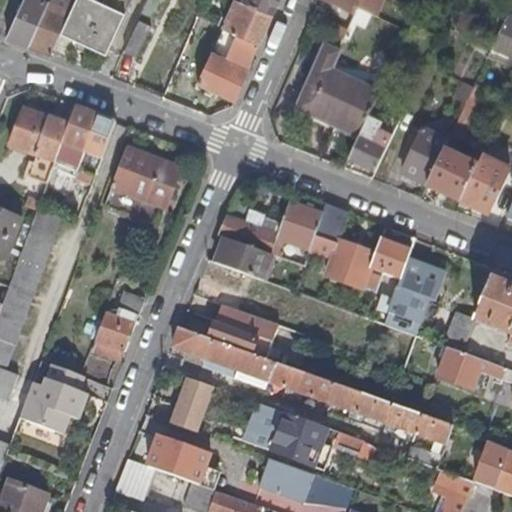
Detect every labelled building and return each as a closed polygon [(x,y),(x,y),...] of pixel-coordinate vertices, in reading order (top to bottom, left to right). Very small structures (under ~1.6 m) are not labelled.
[(23,0),(7,37),(20,42),(29,46),(48,3),(49,0),(23,0)] [(49,0),(48,3),(70,12),(75,0),(49,0)] [(75,0),(70,12),(60,34),(105,55),(130,0),(75,0)] [(272,14),(241,0),(239,0),(234,0),(228,15),(223,12),(217,25),(223,28),(259,44),(264,33),(272,14)] [(278,0),(241,0),(272,14),(276,6),(278,0)] [(323,0),(355,15),(358,9),(361,0),(323,0)] [(375,17),(382,0),(361,0),(358,9),(375,17)] [(51,54),(60,34),(70,12),(48,3),(29,46),(41,51),(51,54)] [(511,14),(509,13),(492,49),(511,57),(511,14)] [(150,28),(137,22),(123,52),(136,57),(150,28)] [(347,30),(337,25),(332,35),(343,40),(347,30)] [(259,44),(223,28),(197,83),(235,100),(249,70),(248,69),(259,44)] [(368,119),(380,93),(332,70),(340,52),(323,45),(293,109),(334,128),(333,130),(357,141),(368,119)] [(473,89),(464,84),(457,97),(467,102),(473,89)] [(448,141),(427,185),(460,202),(478,166),(450,153),(458,139),(461,140),(473,114),(469,113),(474,102),(477,104),(483,90),(475,86),(473,89),(467,102),(448,141)] [(55,162),(67,166),(77,170),(84,152),(101,158),(115,122),(76,107),(70,125),(55,162)] [(47,122),(49,117),(25,108),(10,146),(34,156),(47,122)] [(56,125),(58,121),(49,117),(47,122),(56,125)] [(357,141),(348,159),(376,172),(392,137),(379,131),(381,126),(368,119),(357,141)] [(70,125),(58,121),(56,125),(47,122),(34,156),(54,164),(54,163),(55,162),(70,125)] [(403,173),(427,185),(448,141),(424,129),(403,173)] [(497,145),(504,149),(510,137),(503,134),(497,145)] [(182,169),(127,148),(103,209),(156,230),(165,208),(167,209),(182,169)] [(473,159),(479,162),(481,158),(485,151),(478,148),(473,159)] [(479,162),(478,166),(493,173),(496,165),(481,158),(479,162)] [(59,189),(67,166),(55,162),(54,163),(54,164),(47,184),(59,189)] [(510,171),(497,164),(496,165),(493,173),(480,199),(493,205),(510,171)] [(460,202),(465,204),(475,209),(480,199),(493,173),(478,166),(460,202)] [(70,193),(59,189),(47,184),(40,204),(39,207),(61,216),(70,193)] [(29,199),(25,207),(37,212),(39,207),(40,204),(29,199)] [(322,214),(290,202),(278,236),(277,240),(310,252),(315,237),(322,214)] [(326,204),(322,214),(315,237),(337,245),(332,260),(327,274),(364,288),(371,268),(376,255),(339,241),(348,213),(326,204)] [(3,371),(61,216),(39,207),(37,212),(8,288),(0,310),(0,399),(8,402),(18,377),(3,371)] [(225,239),(271,255),(277,240),(278,236),(259,229),(264,216),(249,210),(244,224),(227,218),(219,237),(225,239)] [(0,257),(4,259),(20,221),(0,212),(0,257)] [(337,245),(315,237),(310,252),(332,260),(337,245)] [(265,281),(274,256),(271,255),(225,239),(216,264),(240,272),(265,281)] [(409,256),(411,251),(381,239),(376,255),(371,268),(383,273),(401,279),(409,256)] [(425,262),(409,256),(401,279),(400,280),(415,286),(425,262)] [(301,259),(299,265),(305,267),(307,261),(301,259)] [(216,264),(209,261),(202,277),(233,289),(240,272),(216,264)] [(371,268),(364,288),(376,292),(383,273),(371,268)] [(511,286),(492,279),(475,320),(511,335),(508,343),(511,344),(511,286)] [(415,336),(421,321),(425,309),(429,299),(399,288),(394,302),(385,298),(382,308),(391,311),(385,325),(401,331),(415,336)] [(124,292),(115,316),(134,324),(138,315),(143,304),(140,303),(141,298),(124,292)] [(297,339),(355,351),(363,316),(305,303),(297,339)] [(280,326),(222,305),(216,322),(273,343),(280,326)] [(425,309),(421,321),(426,323),(430,311),(425,309)] [(456,313),(443,346),(444,347),(449,349),(462,353),(475,320),(456,313)] [(134,324),(115,316),(106,314),(96,341),(124,352),(134,324)] [(266,360),(273,343),(216,322),(209,339),(266,360)] [(172,347),(186,352),(204,359),(218,364),(257,378),(446,446),(454,426),(266,360),(209,339),(180,329),(172,347)] [(441,354),(444,347),(443,346),(415,336),(401,331),(396,342),(436,356),(441,354)] [(511,371),(462,353),(449,349),(438,376),(473,389),(480,371),(511,382),(511,371)] [(202,364),(204,359),(186,352),(184,357),(202,364)] [(80,391),(86,377),(81,375),(42,361),(19,419),(25,422),(18,442),(42,451),(50,430),(63,435),(70,417),(79,420),(85,404),(76,400),(79,394),(88,397),(89,395),(80,391)] [(400,361),(397,368),(404,370),(406,363),(400,361)] [(255,383),(257,378),(218,364),(216,369),(255,383)] [(189,378),(172,424),(196,433),(213,387),(189,378)] [(322,426),(287,413),(272,452),(307,465),(314,448),(322,426)] [(329,429),(322,426),(314,448),(307,465),(325,471),(334,448),(323,444),(329,429)] [(365,442),(343,434),(338,446),(360,454),(365,442)] [(193,483),(212,490),(219,473),(205,468),(210,454),(160,436),(147,467),(156,470),(193,483)] [(10,444),(0,440),(0,468),(0,469),(10,444)] [(475,482),(511,495),(511,453),(489,444),(475,482)] [(438,469),(443,455),(421,447),(411,446),(407,457),(438,469)] [(259,487),(303,503),(314,475),(270,459),(259,487)] [(143,502),(156,470),(147,467),(128,460),(121,478),(115,492),(143,502)] [(314,475),(303,503),(332,506),(335,497),(350,502),(355,489),(314,475)] [(475,482),(464,478),(458,493),(469,497),(475,482)] [(40,511),(47,496),(8,481),(0,499),(0,511),(40,511)] [(216,495),(218,492),(212,490),(193,483),(184,509),(194,511),(259,511),(260,510),(216,495)] [(46,511),(52,498),(47,496),(40,511),(46,511)]
